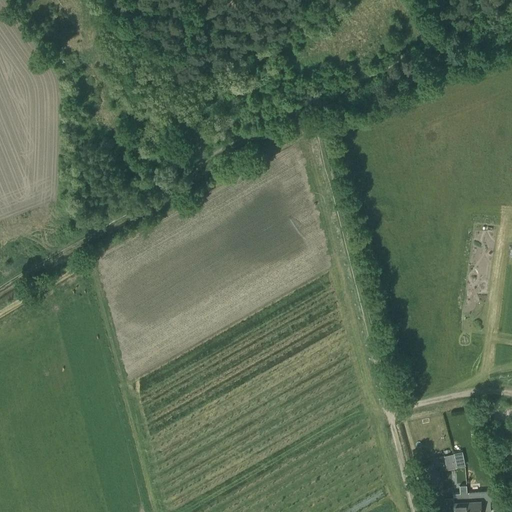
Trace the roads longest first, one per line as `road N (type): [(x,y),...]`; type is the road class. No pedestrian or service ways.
road 1 (track): [(386,413),(315,130),(305,117)]
road 2 (track): [(94,0),(208,156)]
road 3 (track): [(386,413),(476,393),(511,395)]
